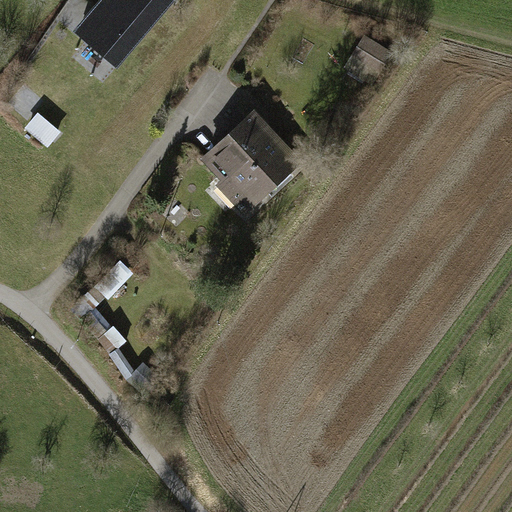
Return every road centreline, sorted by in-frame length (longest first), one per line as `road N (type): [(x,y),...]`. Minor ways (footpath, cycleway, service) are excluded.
road 1 (residential): [(35,312),(216,82)]
road 2 (residential): [(35,312),(200,511)]
road 3 (track): [(511,42),(355,0)]
